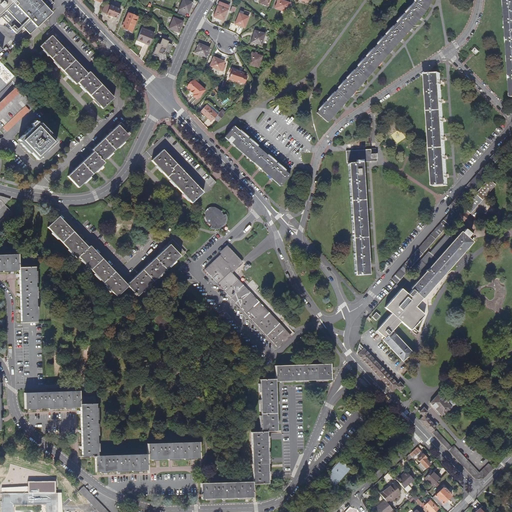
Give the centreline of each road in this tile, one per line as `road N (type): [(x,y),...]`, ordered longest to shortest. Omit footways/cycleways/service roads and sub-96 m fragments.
road 1 (residential): [(336,393),(284,496),(259,508),(172,510),(104,492),(41,444),(14,409),(11,377)]
road 2 (residential): [(511,125),(347,314)]
road 3 (residential): [(162,96),(122,178),(101,195),(75,201),(0,189)]
road 4 (residential): [(305,208),(327,137),(445,53)]
road 5 (residential): [(422,382),(422,350),(446,289),(511,237)]
road 6 (tertiary): [(162,96),(265,206)]
road 7 (tertiary): [(72,0),(162,96)]
road 8 (unclassified): [(277,236),(345,348)]
